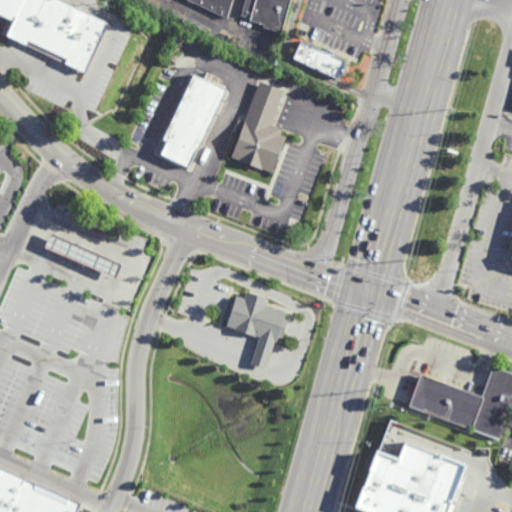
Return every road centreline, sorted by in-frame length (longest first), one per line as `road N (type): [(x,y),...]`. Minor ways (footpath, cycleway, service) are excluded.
road 1 (primary): [(307,511),(450,0)]
road 2 (residential): [(107,511),(129,453),(135,348),(191,219)]
road 3 (residential): [(400,0),(320,272)]
road 4 (tertiary): [(238,239),(68,163),(0,97)]
road 5 (residential): [(369,291),(511,341)]
road 6 (tertiary): [(369,291),(238,239)]
